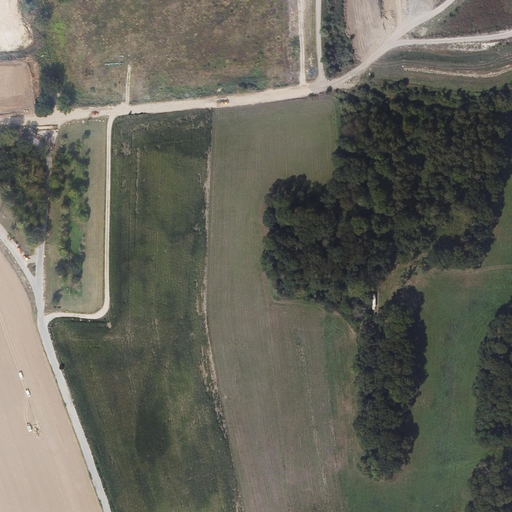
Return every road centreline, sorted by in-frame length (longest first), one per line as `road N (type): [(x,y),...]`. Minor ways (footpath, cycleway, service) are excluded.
road 1 (track): [(321,84),(48,125)]
road 2 (track): [(111,114),(107,304),(98,316),(45,319)]
road 3 (unclassified): [(41,290),(109,511)]
road 4 (track): [(511,125),(351,78),(321,84)]
road 5 (unknown): [(335,82),(511,129)]
road 6 (unclassified): [(48,125),(41,290)]
road 7 (track): [(37,0),(64,119)]
